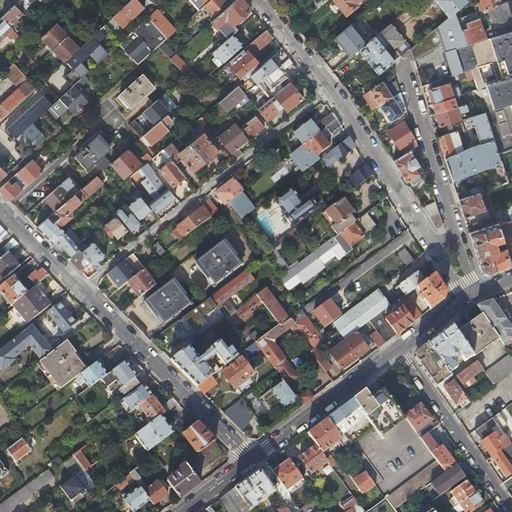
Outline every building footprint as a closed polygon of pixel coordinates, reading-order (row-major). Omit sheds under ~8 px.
[(15,4),(10,0),(0,0),(0,3),(7,11),(15,4)] [(129,0),(123,7),(133,18),(144,7),(137,0),(129,0)] [(190,0),(199,10),(204,6),(210,0),(190,0)] [(210,0),(204,6),(214,16),(228,3),(225,0),(210,0)] [(236,0),(212,22),(227,40),(233,34),(238,30),(234,25),(251,10),(243,0),(236,0)] [(332,0),(346,16),(362,3),(360,1),(361,0),(332,0)] [(434,0),(448,17),(454,12),(466,2),(469,0),(468,0),(434,0)] [(479,0),(483,10),(504,4),(502,0),(479,0)] [(466,2),(454,12),(458,22),(472,16),(466,2)] [(511,20),(506,3),(504,4),(483,10),(485,14),(489,12),(494,28),(511,22),(511,20)] [(15,4),(7,11),(2,17),(9,25),(23,13),(15,4)] [(112,17),(119,24),(122,28),(133,18),(123,7),(112,17)] [(148,17),(167,39),(176,31),(157,9),(148,17)] [(448,17),(410,48),(414,60),(439,39),(452,75),(456,74),(462,72),(455,49),(467,45),(465,41),(459,27),(458,22),(454,12),(448,17)] [(9,25),(2,17),(0,18),(0,40),(6,34),(9,37),(14,38),(18,35),(15,32),(13,29),(9,25)] [(111,30),(112,31),(119,24),(112,17),(108,21),(105,23),(111,30)] [(139,64),(167,39),(148,17),(120,42),(125,48),(123,50),(132,60),(134,58),(139,64)] [(478,19),(459,27),(465,41),(468,40),(470,44),(485,40),(478,19)] [(40,37),(52,50),(67,35),(56,22),(40,37)] [(98,42),(111,30),(105,23),(79,47),(65,60),(73,69),(65,75),(73,85),(89,71),(81,62),(89,54),(97,63),(108,53),(98,42)] [(390,45),(400,56),(404,53),(398,46),(405,40),(391,23),(380,32),(390,45)] [(358,50),(367,43),(352,24),(334,38),(350,57),(358,50)] [(231,74),(237,82),(243,78),(245,80),(255,71),(259,68),(257,66),(259,64),(252,55),(260,48),(261,48),(273,37),(267,30),(219,70),(223,75),(231,68),(234,71),(231,74)] [(470,69),(476,85),(477,90),(484,110),(493,139),(494,142),(498,154),(511,148),(511,31),(485,40),(470,44),(468,45),(474,64),(470,69)] [(372,60),(390,45),(380,32),(367,43),(358,50),(364,58),(368,55),(372,60)] [(220,46),(229,57),(243,45),(233,34),(227,40),(220,46)] [(52,50),(63,62),(65,60),(79,47),(67,35),(52,50)] [(378,74),(391,64),(400,56),(390,45),(372,60),(376,64),(372,68),(378,74)] [(217,48),(208,57),(212,61),(219,55),(219,51),(217,48)] [(180,51),(171,59),(186,75),(195,67),(180,51)] [(259,68),(255,71),(262,79),(264,77),(278,66),(271,57),(259,68)] [(291,69),(296,66),(289,58),(285,61),(291,69)] [(0,120),(36,87),(13,63),(4,71),(17,86),(0,101),(0,120)] [(287,77),(278,66),(264,77),(274,90),(279,87),(277,85),(287,77)] [(462,72),(456,74),(458,81),(466,79),(469,87),(476,85),(470,69),(462,72)] [(140,101),(148,109),(153,104),(146,96),(154,88),(142,75),(120,95),(132,108),(140,101)] [(392,97),(397,94),(394,89),(391,91),(388,87),(390,85),(387,79),(384,81),(368,91),(370,93),(363,97),(372,110),(379,106),(392,97)] [(302,98),(290,83),(274,95),(277,99),(273,102),(279,109),(283,106),(287,110),(302,98)] [(428,90),(433,104),(453,97),(448,83),(428,90)] [(73,85),(60,98),(69,108),(74,113),(88,101),(73,85)] [(225,110),(245,94),(244,93),(238,85),(219,102),(225,110)] [(406,110),(400,92),(397,94),(392,97),(379,106),(389,122),(403,114),(402,112),(406,110)] [(45,111),(54,103),(45,93),(6,129),(14,139),(24,130),(33,140),(41,132),(33,122),(45,111)] [(148,109),(143,113),(154,127),(156,125),(154,123),(168,111),(169,113),(177,107),(166,94),(158,100),(153,104),(148,109)] [(257,109),(267,121),(277,113),(278,111),(279,109),(273,102),(277,99),(274,95),(257,109)] [(453,97),(433,104),(436,113),(457,107),(454,100),(457,99),(456,96),(453,97)] [(54,121),(69,108),(60,98),(54,103),(45,111),(54,121)] [(457,107),(436,113),(440,125),(460,118),(459,113),(468,110),(466,104),(457,107)] [(483,145),(494,142),(493,139),(484,110),(467,116),(471,127),(477,125),(483,145)] [(325,127),(336,118),(332,112),(320,121),(325,127)] [(154,127),(149,131),(157,140),(169,130),(165,126),(172,121),(169,117),(171,116),(169,113),(156,125),(154,127)] [(241,130),(248,139),(264,126),(257,117),(241,130)] [(330,133),(341,125),(336,118),(325,127),(330,133)] [(303,144),(319,132),(309,119),(293,132),(303,144)] [(417,146),(412,130),(411,131),(404,121),(388,132),(394,142),(396,141),(404,154),(410,150),(417,146)] [(237,148),(248,139),(241,130),(235,123),(217,137),(230,153),(237,148)] [(457,130),(438,136),(445,158),(464,151),(457,130)] [(303,144),(290,154),(304,171),(320,159),(317,155),(330,145),(319,132),(303,144)] [(167,154),(168,156),(175,164),(182,158),(192,171),(217,151),(203,134),(178,153),(170,143),(163,149),(167,154)] [(180,134),(173,141),(178,146),(185,140),(180,134)] [(76,156),(84,165),(106,145),(99,136),(76,156)] [(350,149),(354,146),(348,137),(331,150),(337,159),(341,156),(342,156),(350,150),(350,149)] [(501,163),(498,154),(494,142),(483,145),(464,151),(445,158),(452,180),(484,168),(501,163)] [(15,149),(23,159),(27,155),(18,145),(15,149)] [(102,171),(104,170),(111,163),(104,154),(110,149),(106,145),(84,165),(88,169),(94,163),(102,171)] [(230,153),(235,159),(241,154),(237,148),(230,153)] [(511,148),(498,154),(501,163),(507,182),(511,180),(511,148)] [(127,149),(111,163),(124,178),(140,165),(127,149)] [(159,160),(167,154),(163,149),(155,156),(159,160)] [(404,154),(393,161),(406,182),(409,180),(412,185),(418,181),(416,176),(419,174),(416,168),(420,166),(410,150),(404,154)] [(142,157),(147,162),(152,158),(147,153),(142,157)] [(172,186),(185,176),(175,164),(168,156),(166,158),(169,162),(159,170),(172,186)] [(0,187),(0,190),(10,201),(43,172),(32,159),(17,172),(24,181),(15,189),(8,181),(0,187)] [(356,187),(372,174),(366,165),(362,169),(361,168),(353,174),(354,175),(350,178),(356,187)] [(102,171),(83,188),(89,195),(110,177),(104,170),(102,171)] [(141,182),(150,195),(163,185),(153,172),(141,182)] [(128,178),(135,187),(138,185),(136,182),(139,179),(134,173),(128,178)] [(45,199),(56,211),(81,189),(75,183),(74,184),(69,178),(45,199)] [(225,205),(229,202),(241,193),(242,192),(232,179),(215,193),(225,205)] [(511,180),(507,182),(503,183),(511,207),(511,206),(511,180)] [(483,185),(457,193),(459,199),(464,216),(470,214),(470,217),(474,216),(473,213),(486,209),(480,193),(482,191),(488,209),(491,217),(496,216),(487,189),(485,190),(483,185)] [(310,196),(307,198),(302,202),(298,197),(291,188),(275,200),(285,215),(284,215),(293,226),(318,207),(310,196)] [(37,227),(52,243),(65,232),(61,227),(64,225),(63,224),(72,217),(68,213),(87,196),(81,189),(56,211),(37,227)] [(167,204),(175,198),(168,189),(148,204),(155,213),(160,209),(162,211),(168,206),(167,204)] [(242,219),(254,210),(241,193),(229,202),(242,219)] [(302,202),(307,198),(302,193),(298,197),(302,202)] [(132,211),(139,220),(151,210),(139,196),(127,205),(132,211)] [(353,222),(355,221),(351,215),(354,213),(342,197),(322,212),(332,225),(327,229),(333,237),(353,222)] [(89,212),(94,218),(105,209),(109,206),(104,199),(89,212)] [(211,216),(216,212),(207,200),(202,204),(203,206),(211,216)] [(439,212),(435,201),(422,207),(429,217),(439,212)] [(236,223),(242,219),(229,202),(225,205),(223,207),(236,223)] [(109,214),(113,211),(109,206),(105,209),(109,214)] [(173,230),(181,240),(211,216),(203,206),(173,230)] [(285,225),(275,210),(271,212),(268,207),(255,216),(269,236),(285,225)] [(122,222),(131,233),(142,224),(139,220),(132,211),(125,216),(126,218),(122,222)] [(443,225),(439,212),(429,217),(436,229),(443,225)] [(496,216),(491,217),(493,225),(469,233),(482,271),(485,272),(488,274),(507,267),(511,265),(506,249),(506,248),(503,249),(498,250),(496,243),(500,241),(503,240),(498,224),(496,216)] [(103,229),(110,237),(114,234),(117,238),(126,231),(115,217),(102,227),(103,229)] [(511,219),(498,224),(503,240),(506,248),(506,249),(511,247),(511,219)] [(332,237),(345,254),(352,249),(350,246),(364,237),(353,222),(333,237),(332,237)] [(70,257),(79,249),(83,246),(69,229),(65,232),(52,243),(59,250),(62,247),(70,257)] [(105,244),(112,239),(110,237),(103,229),(96,234),(105,244)] [(241,263),(220,236),(193,256),(214,284),(241,263)] [(241,237),(232,246),(238,251),(246,242),(241,237)] [(339,259),(345,254),(332,237),(283,274),(277,278),(287,290),(294,284),(306,300),(346,270),(339,259)] [(8,251),(17,244),(12,238),(2,247),(7,252),(8,251)] [(90,263),(96,270),(101,266),(98,262),(106,255),(94,241),(93,241),(85,247),(84,245),(83,246),(79,249),(90,263)] [(153,246),(160,256),(166,251),(159,242),(153,246)] [(68,258),(80,271),(90,263),(79,249),(70,257),(68,258)] [(406,266),(413,261),(404,249),(398,254),(406,266)] [(277,256),(272,250),(268,253),(267,253),(272,260),(277,256)] [(0,272),(5,278),(20,265),(8,251),(7,252),(0,258),(0,272)] [(167,345),(275,264),(272,260),(267,253),(160,334),(167,345)] [(119,288),(127,282),(143,269),(144,268),(133,254),(108,274),(119,288)] [(405,295),(417,287),(425,280),(414,266),(404,273),(404,274),(391,283),(395,288),(393,290),(394,292),(399,288),(405,295)] [(35,285),(48,274),(42,268),(35,274),(33,272),(28,276),(35,285)] [(127,282),(139,298),(142,296),(156,285),(143,269),(127,282)] [(417,287),(430,309),(445,298),(446,291),(435,273),(425,280),(417,287)] [(156,285),(142,296),(163,323),(190,302),(169,275),(156,285)] [(0,286),(0,291),(11,305),(26,293),(12,276),(0,286)] [(274,299),(287,290),(277,278),(256,294),(265,307),(278,324),(279,326),(289,318),(274,299)] [(26,324),(49,305),(44,299),(39,293),(34,286),(26,293),(11,305),(26,324)] [(344,339),(368,320),(389,305),(378,291),(333,325),(344,339)] [(265,307),(256,294),(250,298),(250,299),(199,337),(208,349),(220,340),(265,307)] [(413,322),(420,316),(405,295),(397,301),(402,307),(413,322)] [(499,338),(504,345),(508,344),(502,334),(505,333),(503,324),(506,322),(505,320),(506,319),(504,313),(502,314),(501,310),(498,312),(493,299),(477,305),(483,314),(490,325),(499,338)] [(324,327),(340,315),(329,300),(313,312),(324,327)] [(64,302),(52,314),(69,331),(75,327),(77,325),(83,320),(64,302)] [(385,343),(413,322),(402,307),(385,319),(382,315),(384,314),(382,311),(369,321),(385,343)] [(0,366),(57,321),(49,310),(0,349),(0,366)] [(474,355),(499,338),(490,325),(483,314),(457,332),(474,355)] [(318,332),(305,315),(295,323),(314,349),(316,347),(325,341),(318,332)] [(295,323),(290,317),(289,317),(289,318),(279,326),(278,324),(255,342),(260,349),(268,359),(273,366),(283,380),(287,385),(299,377),(273,342),(273,339),(295,323)] [(378,348),(385,343),(369,321),(365,325),(372,334),(369,336),(378,348)] [(462,356),(465,361),(474,355),(457,332),(452,324),(428,342),(449,372),(457,366),(454,361),(453,361),(452,361),(449,358),(450,357),(451,357),(453,358),(454,357),(455,357),(456,356),(457,355),(458,354),(458,352),(460,351),(462,354),(462,355),(462,356)] [(325,341),(333,334),(330,330),(327,331),(324,327),(318,332),(325,341)] [(344,340),(357,357),(373,346),(365,335),(360,338),(355,332),(344,340)] [(169,360),(196,386),(213,373),(209,368),(215,364),(210,358),(213,356),(217,361),(219,359),(224,365),(238,355),(230,345),(227,348),(220,340),(208,349),(204,351),(203,354),(199,358),(189,345),(169,360)] [(349,364),(357,357),(344,340),(329,352),(341,369),(342,369),(343,370),(344,370),(349,366),(350,365),(349,364)] [(75,353),(66,341),(39,362),(60,389),(79,374),(85,370),(73,354),(75,353)] [(260,349),(255,342),(243,351),(248,358),(260,349)] [(416,357),(436,387),(451,375),(449,372),(428,342),(417,350),(416,357)] [(310,352),(318,362),(324,358),(316,347),(314,349),(310,352)] [(494,383),(511,370),(511,356),(510,354),(485,371),(494,383)] [(234,388),(238,385),(248,378),(254,374),(240,357),(221,371),(234,388)] [(267,371),(273,366),(268,359),(263,362),(263,366),(267,371)] [(97,360),(85,370),(79,374),(89,387),(100,378),(107,373),(97,360)] [(125,360),(107,373),(100,378),(107,387),(116,380),(121,387),(119,389),(124,395),(139,383),(135,377),(137,376),(125,360)] [(473,375),(480,370),(483,368),(477,360),(457,375),(465,387),(476,380),(473,375)] [(248,378),(238,385),(241,389),(251,382),(248,378)] [(395,379),(384,387),(391,397),(403,389),(395,379)] [(459,403),(462,407),(469,402),(453,379),(443,386),(456,405),(459,403)] [(283,407),(296,397),(287,385),(283,380),(270,389),(283,407)] [(483,391),(491,385),(488,381),(480,387),(483,391)] [(136,408),(153,395),(144,383),(120,401),(129,413),(136,408)] [(371,396),(365,388),(353,397),(367,416),(374,427),(382,438),(384,437),(381,433),(404,415),(391,397),(384,387),(383,387),(371,396)] [(313,397),(308,389),(296,397),(302,405),(313,397)] [(165,411),(153,395),(136,408),(137,410),(140,408),(151,422),(161,414),(165,411)] [(177,402),(172,397),(165,404),(164,405),(167,410),(177,402)] [(367,416),(353,397),(327,417),(344,441),(348,438),(344,433),(367,416)] [(223,413),(241,431),(254,415),(241,399),(223,413)] [(404,415),(415,431),(432,419),(420,403),(404,415)] [(161,414),(151,422),(147,424),(150,428),(158,438),(155,440),(158,443),(160,441),(161,441),(174,431),(161,414)] [(344,441),(327,417),(307,432),(316,445),(321,452),(327,448),(325,446),(328,444),(329,446),(339,440),(343,445),(345,444),(344,441)] [(21,418),(17,422),(26,434),(31,431),(21,418)] [(427,432),(439,423),(436,419),(417,433),(420,437),(427,432)] [(473,431),(491,456),(503,448),(500,443),(504,440),(501,435),(498,437),(487,421),(473,431)] [(215,441),(197,423),(182,434),(195,453),(199,453),(186,463),(192,472),(195,475),(224,453),(214,442),(215,441)] [(445,471),(455,464),(456,463),(442,444),(439,447),(427,432),(420,437),(436,460),(445,471)] [(31,450),(22,438),(7,449),(16,461),(31,450)] [(171,443),(180,455),(185,451),(176,439),(171,443)] [(511,441),(503,448),(491,456),(506,477),(511,473),(511,466),(506,459),(511,454),(511,441)] [(113,450),(130,473),(131,473),(135,470),(140,466),(122,442),(113,450)] [(326,458),(321,452),(316,445),(299,457),(310,473),(327,461),(326,458)] [(96,462),(85,446),(73,455),(83,468),(85,470),(92,465),(96,462)] [(150,458),(160,470),(165,466),(155,454),(150,458)] [(73,455),(61,464),(71,477),(83,468),(73,455)] [(327,461),(332,467),(336,463),(330,455),(326,458),(327,461)] [(286,490),(302,478),(288,459),(273,470),(286,490)] [(393,509),(436,478),(445,471),(436,460),(389,496),(386,493),(383,495),(393,509)] [(8,473),(0,461),(0,476),(1,478),(8,473)] [(167,480),(180,497),(200,482),(195,475),(192,472),(186,463),(185,462),(179,468),(180,469),(167,480)] [(436,478),(445,491),(464,477),(455,464),(445,471),(436,478)] [(85,470),(90,477),(97,471),(92,465),(85,470)] [(48,468),(0,504),(0,511),(9,511),(27,499),(26,497),(55,476),(48,468)] [(82,495),(96,485),(90,477),(85,470),(83,468),(71,477),(61,485),(71,500),(80,493),(82,495)] [(267,497),(275,491),(258,469),(246,478),(234,487),(250,510),(257,504),(255,501),(265,494),(267,497)] [(135,470),(131,473),(140,486),(143,489),(146,487),(142,481),(141,478),(135,470)] [(363,493),(375,484),(365,471),(353,479),(363,493)] [(511,476),(502,483),(507,490),(511,486),(511,476)] [(453,502),(456,505),(474,491),(467,480),(450,491),(456,500),(453,502)] [(150,499),(154,504),(168,494),(163,487),(159,482),(158,481),(144,491),(150,499)] [(97,487),(102,493),(102,494),(109,489),(104,482),(97,487)] [(134,511),(150,499),(144,491),(143,489),(140,486),(127,495),(125,493),(123,495),(125,497),(123,498),(134,511)] [(229,511),(246,511),(250,510),(234,487),(220,498),(229,511)] [(456,505),(445,511),(452,511),(458,508),(457,507),(459,505),(464,511),(470,511),(483,503),(474,491),(456,505)] [(363,511),(353,497),(352,495),(340,504),(345,511),(363,511)] [(363,511),(364,511),(373,506),(370,502),(366,505),(360,498),(358,499),(356,495),(353,497),(363,511)] [(433,511),(428,503),(416,511),(500,511),(493,501),(476,511),(433,511)]
